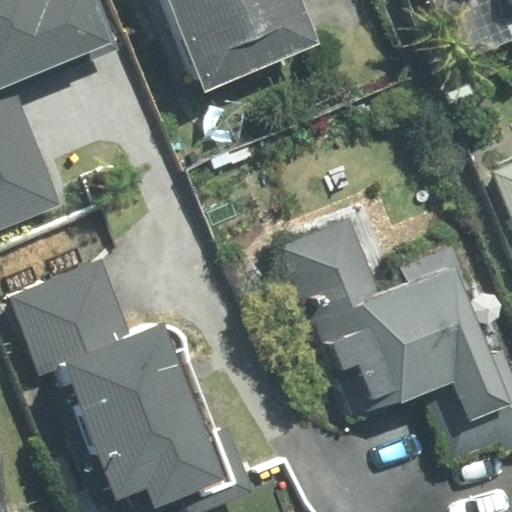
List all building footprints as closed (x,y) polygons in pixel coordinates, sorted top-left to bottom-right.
[(0,0),(0,226),(55,204),(7,84),(107,44),(88,0),(0,0)] [(290,0),(157,0),(189,77),(303,31),(290,0)] [(511,5),(511,0),(495,0),(500,11),(511,5)] [(511,154),(486,165),(511,229),(511,154)] [(343,211),(278,237),(346,405),(417,376),(449,458),(511,432),(511,391),(493,344),(477,350),(436,249),(369,276),(343,211)] [(96,255),(3,292),(36,374),(51,368),(103,495),(132,484),(139,499),(187,480),(197,504),(242,486),(216,422),(205,426),(173,346),(158,351),(145,317),(125,325),(96,255)]
